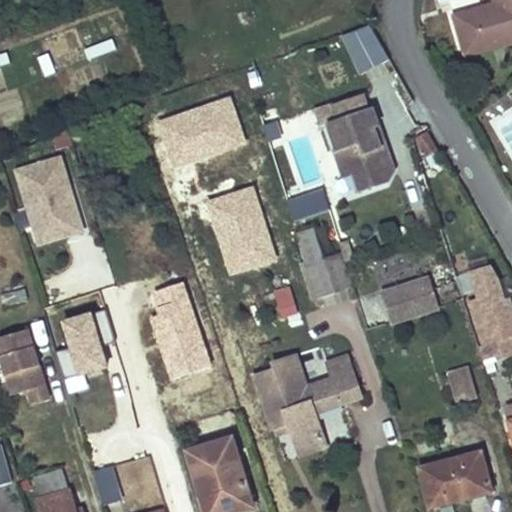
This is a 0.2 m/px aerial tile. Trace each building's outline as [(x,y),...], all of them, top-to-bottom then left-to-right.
[(511,0),(497,0),(499,7),(458,19),(469,57),(511,44),(511,0)] [(359,73),(389,60),(373,22),(343,34),(359,73)] [(359,98),(332,105),(336,122),(326,125),(334,150),(329,152),(344,197),(389,182),(367,112),(362,114),(359,98)] [(438,151),(427,132),(418,137),(428,156),(438,151)] [(29,164),(5,170),(15,211),(25,209),(19,187),(34,183),(29,164)] [(318,298),(351,286),(338,251),(323,256),(321,250),(330,246),(322,225),(296,234),(318,298)] [(485,362),(511,354),(511,301),(501,260),(457,272),(464,296),(467,295),(485,362)] [(440,307),(430,277),(382,292),(392,322),(440,307)] [(273,289),(282,318),(300,312),(291,284),(273,289)] [(77,375),(110,368),(96,308),(64,315),(77,375)] [(42,372),(25,316),(0,323),(0,354),(8,383),(42,372)] [(155,330),(136,336),(140,349),(160,344),(155,330)] [(160,344),(140,349),(148,373),(167,368),(160,344)] [(277,371),(257,378),(274,428),(289,423),(297,446),(324,437),(313,404),(339,395),(341,402),(361,395),(349,357),(328,364),(333,379),(309,388),(298,356),(275,364),(277,371)] [(470,367),(450,372),(458,403),(478,398),(470,367)] [(232,437),(189,450),(202,495),(213,493),(219,511),(224,511),(253,503),(232,437)] [(324,437),(297,446),(300,455),(327,446),(324,437)] [(93,458),(96,470),(110,467),(106,454),(93,458)] [(481,455),(423,469),(432,504),(490,491),(481,455)] [(110,467),(96,470),(105,502),(119,498),(110,467)] [(40,499),(43,511),(84,511),(83,508),(78,510),(71,488),(68,489),(63,471),(36,479),(42,498),(40,499)] [(219,511),(213,493),(202,495),(206,511),(219,511)]
